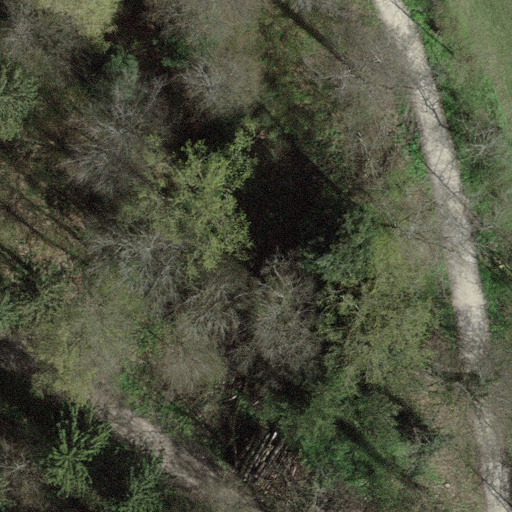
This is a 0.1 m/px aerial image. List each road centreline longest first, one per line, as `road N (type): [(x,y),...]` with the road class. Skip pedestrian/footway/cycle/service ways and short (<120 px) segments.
road 1 (track): [(388,0),(435,88),(507,511)]
road 2 (track): [(0,366),(187,478),(227,511)]
